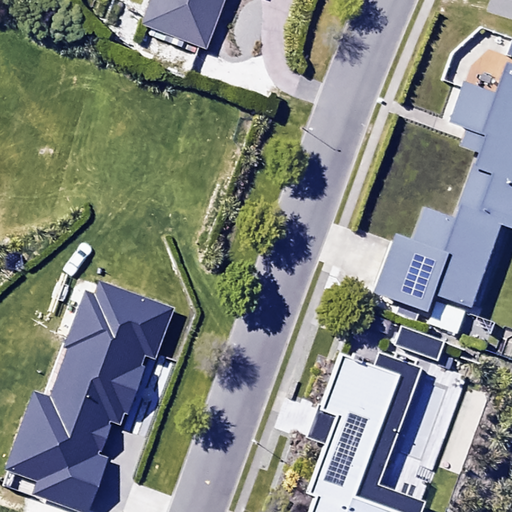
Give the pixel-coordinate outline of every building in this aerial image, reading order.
[(150,0),(139,31),(165,41),(162,47),(177,53),(179,48),(204,58),(226,0),(150,0)] [(511,74),(502,71),(492,101),(461,91),(446,132),(463,138),(457,154),(475,161),(453,225),(424,214),(412,247),(391,240),(370,301),(429,322),(427,329),(456,340),(466,313),(472,315),(501,232),(511,235),(511,74)] [(357,316),(353,329),(385,339),(389,326),(357,316)] [(373,372),(340,360),(321,412),(315,410),(303,442),(324,450),(305,503),(314,506),(311,511),(422,511),(424,508),(411,503),(418,485),(425,488),(432,470),(421,466),(458,364),(478,371),(484,355),(463,347),(461,353),(399,331),(392,352),(428,365),(425,373),(379,356),(373,372)] [(486,400),(467,393),(433,486),(452,494),(486,400)]
